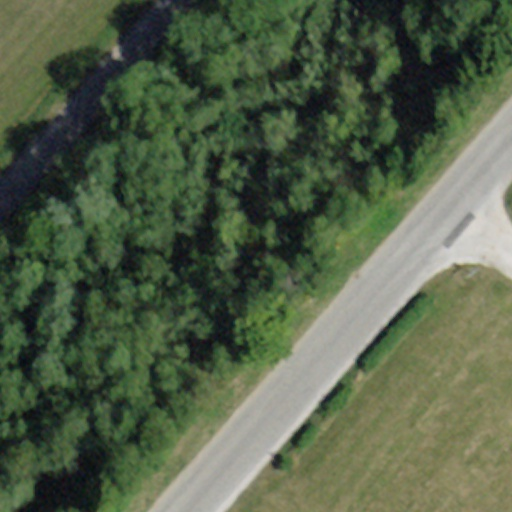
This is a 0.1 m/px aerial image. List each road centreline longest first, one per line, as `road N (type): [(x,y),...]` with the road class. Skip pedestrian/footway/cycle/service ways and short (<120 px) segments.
road 1 (unclassified): [(511,139),(186,511)]
road 2 (unclassified): [(0,226),(191,0)]
